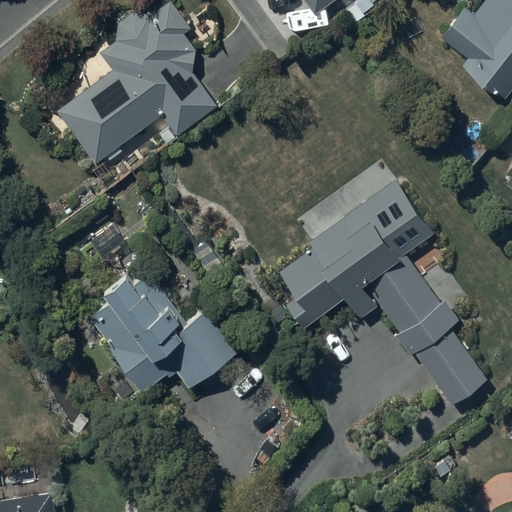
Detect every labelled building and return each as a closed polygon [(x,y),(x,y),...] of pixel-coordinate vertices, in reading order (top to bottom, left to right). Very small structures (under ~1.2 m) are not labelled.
[(122,66),(66,103),(101,157),(171,110),(184,130),(221,105),(195,65),(207,57),(188,28),(196,23),(180,0),(170,0),(155,11),(153,11),(152,10),(151,10),(149,10),(148,10),(146,10),(145,10),(144,10),(142,11),(141,11),(140,11),(139,12),(137,12),(136,13),(135,14),(134,14),(133,15),(132,16),(131,17),(130,18),(129,19),(128,20),(127,21),(127,23),(126,24),(126,25),(125,26),(125,28),(124,29),(124,30),(124,32),(124,33),(124,34),(124,36),(124,37),(109,47),(122,66)] [(511,92),(511,89),(511,0),(488,0),(480,11),(472,5),(449,34),(476,55),(471,61),(511,92)] [(446,300),(411,250),(438,231),(400,177),(316,236),(321,243),(289,266),(307,292),(293,302),(307,322),(352,291),(368,314),(387,301),(406,329),(401,332),(415,351),(420,347),(456,398),(493,373),(459,324),(463,321),(448,299),(446,300)] [(121,298),(100,313),(150,385),(182,364),(193,381),(243,346),(212,301),(193,314),(161,268),(147,278),(142,271),(115,289),(121,298)] [(0,511),(57,511),(54,490),(0,496),(0,511)]
